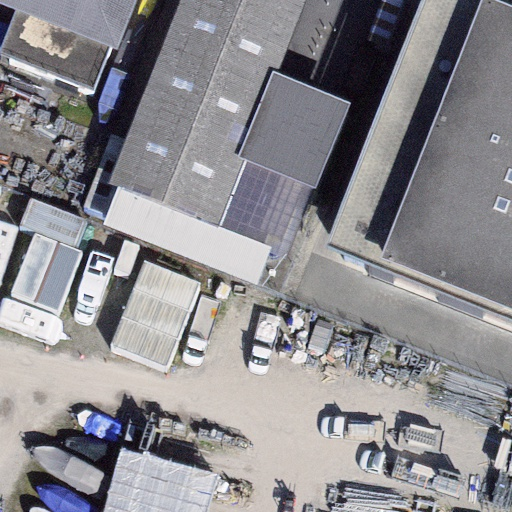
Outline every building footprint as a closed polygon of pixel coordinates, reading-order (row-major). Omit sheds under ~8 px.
[(153,0),(8,0),(1,20),(126,69),(153,0)] [(329,0),(200,0),(120,208),(233,251),(329,0)] [(511,27),(462,7),(347,290),(511,356),(511,27)] [(15,290),(64,304),(87,226),(38,212),(15,290)] [(139,264),(115,356),(175,372),(199,280),(139,264)] [(210,511),(218,470),(119,451),(107,511),(210,511)]
